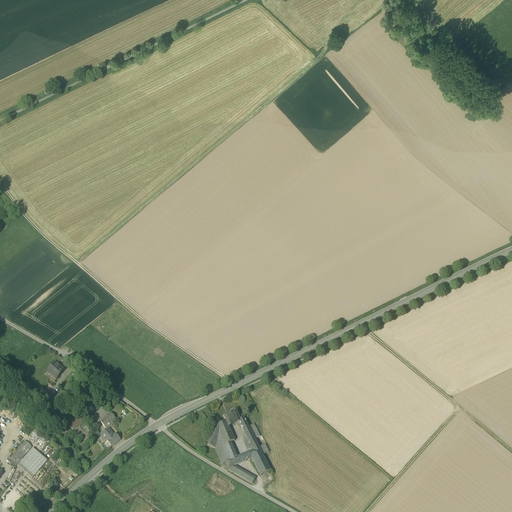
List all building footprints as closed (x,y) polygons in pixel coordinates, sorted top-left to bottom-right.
[(46,372),(56,380),(64,370),(55,363),(46,372)] [(39,394),(47,402),(48,401),(51,398),(42,391),(39,394)] [(53,400),(59,405),(66,396),(61,392),(53,400)] [(226,422),(227,426),(228,426),(238,421),(240,420),(236,411),(223,416),(226,422)] [(100,422),(105,428),(115,420),(110,414),(100,422)] [(238,421),(243,431),(248,428),(248,427),(244,419),(240,420),(238,421)] [(70,427),(73,431),(81,425),(83,424),(81,420),(75,424),(74,422),(72,424),(72,426),(70,427)] [(207,446),(215,449),(230,443),(234,441),(228,426),(227,426),(226,422),(215,427),(207,446)] [(248,427),(248,428),(254,439),(260,437),(254,424),(248,427)] [(259,448),(254,439),(248,428),(243,431),(253,451),(247,453),(250,460),(252,459),(261,476),(270,471),(263,456),(259,448)] [(101,435),(111,447),(120,441),(115,435),(113,436),(108,430),(101,435)] [(8,460),(16,466),(32,448),(25,441),(8,460)] [(222,465),(226,463),(237,458),(230,443),(215,449),(222,465)] [(265,445),(259,448),(263,456),(269,453),(265,445)] [(19,464),(33,477),(47,461),(32,448),(19,464)] [(235,466),(246,462),(243,455),(237,458),(226,463),(229,469),(235,466)] [(32,479),(33,477),(19,464),(17,467),(32,479)] [(255,479),(235,466),(229,469),(228,470),(246,481),(252,485),(255,479)]
